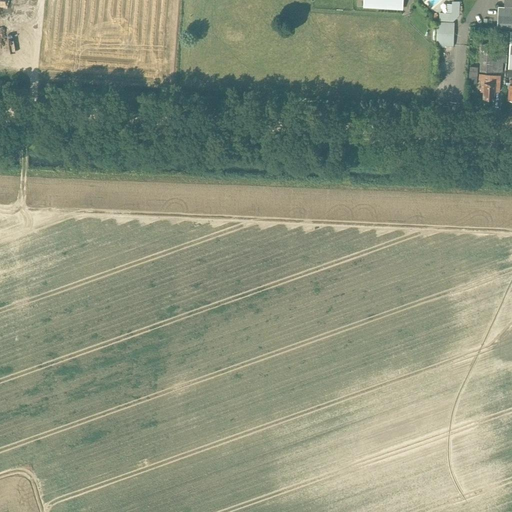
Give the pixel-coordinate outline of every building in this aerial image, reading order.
[(403,4),(403,0),(363,0),(363,7),(403,10),(403,4)] [(511,0),(504,0),(504,7),(498,7),(497,28),(511,29),(511,0)] [(452,1),(452,13),(439,13),(439,21),(453,22),(459,16),(459,2),(452,1)] [(454,23),(438,23),(437,45),(453,46),(454,23)] [(503,63),(507,63),(507,44),(481,43),(481,71),(503,71),(503,63)] [(477,75),(478,67),(470,67),(469,75),(477,75)] [(485,80),(485,88),(482,87),(482,91),(484,91),(484,98),(495,99),(496,83),(490,83),(490,80),(485,80)]
